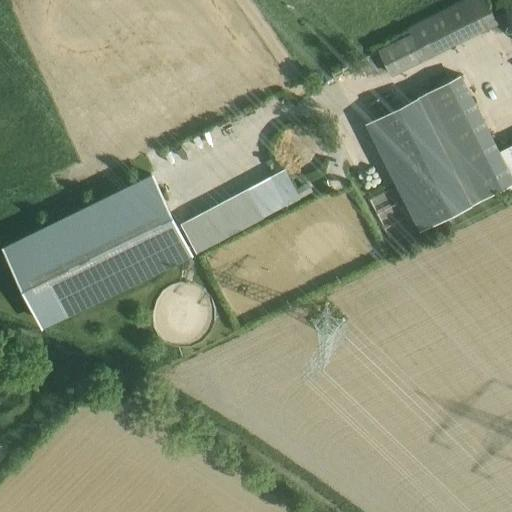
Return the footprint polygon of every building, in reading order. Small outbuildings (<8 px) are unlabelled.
[(497,0),(454,0),(410,21),(412,26),(425,52),(504,14),(497,0)] [(425,52),(412,26),(383,39),(396,68),(426,53),(425,52)] [(466,66),(386,103),(435,207),(511,171),(511,170),(511,163),(501,140),(466,66)] [(272,150),(273,159),(277,167),(283,174),(291,179),(300,180),(309,179),(320,174),(327,165),(330,154),(329,143),(324,133),(315,126),(305,122),(293,123),(285,127),(278,133),(274,141),(272,150)] [(511,134),(501,140),(511,163),(511,170),(511,171),(511,174),(511,134)] [(154,157),(5,231),(46,321),(196,250),(154,157)] [(288,200),(272,169),(188,212),(204,243),(288,200)] [(0,437),(0,458),(11,447),(0,437)]
